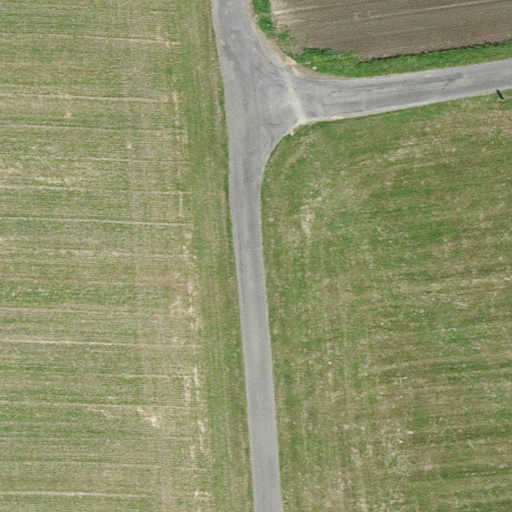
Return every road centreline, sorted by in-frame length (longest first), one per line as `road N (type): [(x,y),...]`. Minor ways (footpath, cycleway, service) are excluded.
road 1 (track): [(240,0),(266,511)]
road 2 (track): [(249,110),(511,70)]
